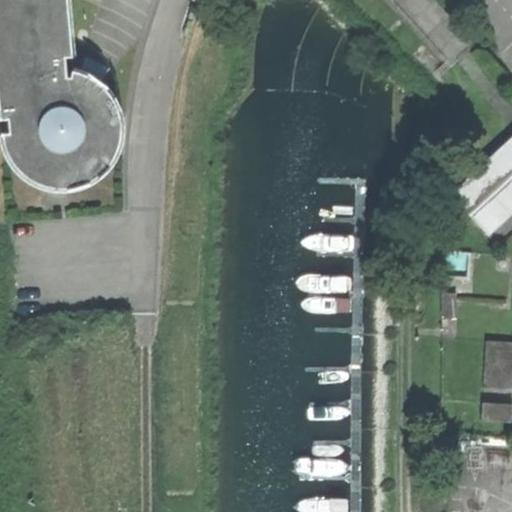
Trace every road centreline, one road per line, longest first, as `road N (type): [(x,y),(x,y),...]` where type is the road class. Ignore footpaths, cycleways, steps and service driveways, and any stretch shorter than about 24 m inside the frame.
road 1 (residential): [(26,268),(145,258),(153,73),(172,0)]
road 2 (track): [(145,258),(146,511)]
